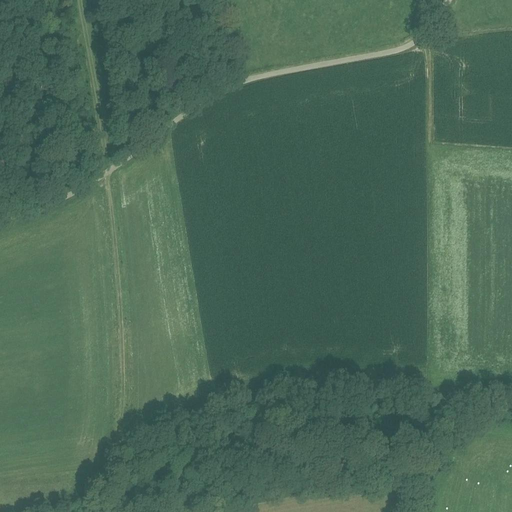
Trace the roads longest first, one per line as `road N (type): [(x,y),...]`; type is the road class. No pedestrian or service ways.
road 1 (unclassified): [(0,223),(77,190),(215,91),(398,50),(427,29),(447,0)]
road 2 (track): [(511,383),(439,373),(437,182),(427,145),(424,32)]
road 3 (track): [(108,166),(122,335),(121,446),(100,511)]
road 4 (track): [(108,166),(82,2)]
road 5 (track): [(471,398),(442,411),(423,511)]
